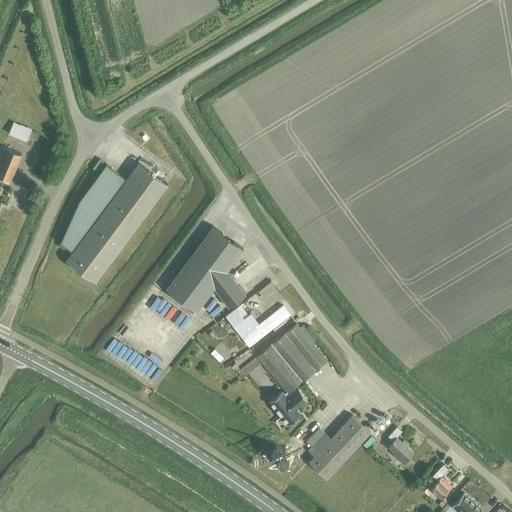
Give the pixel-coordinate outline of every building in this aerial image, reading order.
[(29,135),(37,138),(39,133),(13,122),(8,133),(27,141),(29,135)] [(0,149),(0,176),(10,180),(21,153),(2,145),(0,149)] [(66,259),(96,281),(167,184),(138,162),(66,259)] [(198,310),(227,270),(244,247),(213,224),(167,288),(198,310)] [(250,313),(248,314),(240,304),(225,315),(249,346),(289,314),(282,305),(258,323),(250,313)] [(295,390),(292,388),(326,359),(295,323),(256,356),(239,369),(235,363),(230,366),(235,373),(237,371),(241,376),(261,361),(287,392),(285,394),(282,391),(269,401),(288,424),(301,413),(296,407),(298,405),(299,406),(308,399),(298,388),(295,390)] [(210,351),(220,360),(223,357),(213,348),(210,351)] [(306,459),(325,477),(368,430),(350,412),(328,436),(317,426),(304,440),(310,444),(306,448),(312,453),(306,459)] [(308,426),(312,430),(323,418),(319,414),(308,426)] [(403,437),(401,440),(397,436),(402,431),(397,426),(387,436),(392,441),(388,446),(395,452),(393,454),(403,463),(414,452),(406,445),(408,443),(403,437)] [(298,438),(302,441),(310,432),(306,429),(298,438)] [(272,461),(278,466),(286,466),(291,460),(291,452),(285,446),(277,446),(272,453),(272,461)] [(438,495),(441,498),(452,485),(441,475),(448,468),(444,464),(432,476),(437,481),(430,488),(427,485),(423,490),(434,500),(438,495)] [(479,511),(482,509),(464,492),(452,505),(459,511),(479,511)]
